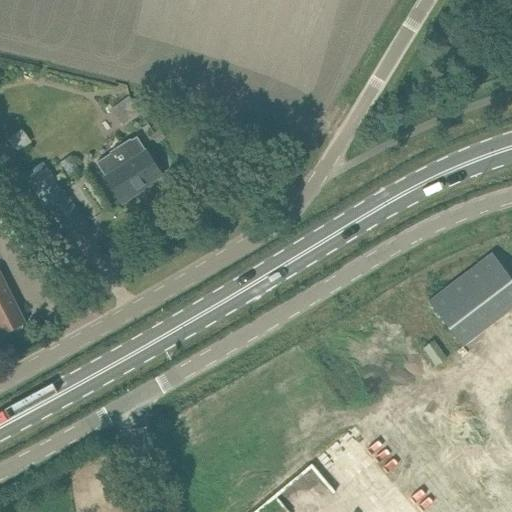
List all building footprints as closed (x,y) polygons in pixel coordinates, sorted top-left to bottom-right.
[(133,95),(114,104),(123,123),(142,114),(133,95)] [(31,141),(22,128),(7,139),(17,152),(31,141)] [(106,177),(122,203),(133,196),(132,194),(163,174),(147,150),(137,136),(97,162),(106,176),(106,177)] [(87,223),(75,207),(43,163),(25,176),(70,236),(87,223)] [(511,257),(471,295),(496,322),(500,318),(511,331),(511,257)] [(59,265),(66,275),(76,268),(69,258),(59,265)] [(0,330),(2,335),(26,323),(0,271),(0,330)] [(435,340),(424,348),(436,366),(448,358),(435,340)] [(434,367),(422,351),(397,369),(409,386),(434,367)] [(511,376),(491,354),(414,426),(422,434),(436,421),(445,431),(467,411),(482,427),(511,398),(511,376)] [(432,444),(444,433),(436,424),(424,435),(432,444)] [(454,458),(442,446),(408,482),(406,484),(422,502),(434,491),(442,497),(452,488),(470,473),(472,475),(487,459),(475,447),(466,455),(462,450),(454,458)] [(448,511),(439,503),(429,511),(448,511)]
